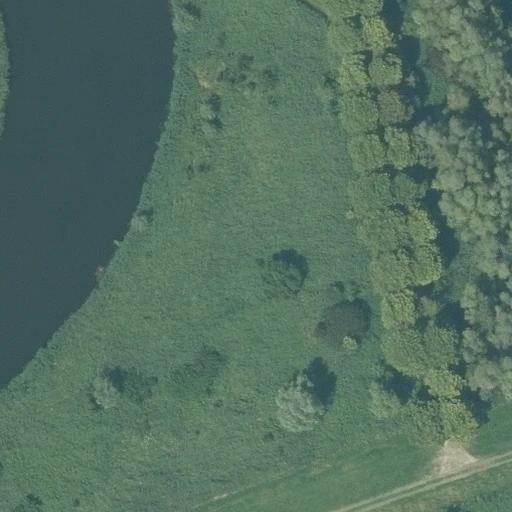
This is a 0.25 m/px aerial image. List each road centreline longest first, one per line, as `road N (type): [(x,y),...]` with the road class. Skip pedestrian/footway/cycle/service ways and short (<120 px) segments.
road 1 (track): [(350,0),(452,479)]
road 2 (track): [(350,511),(511,461)]
